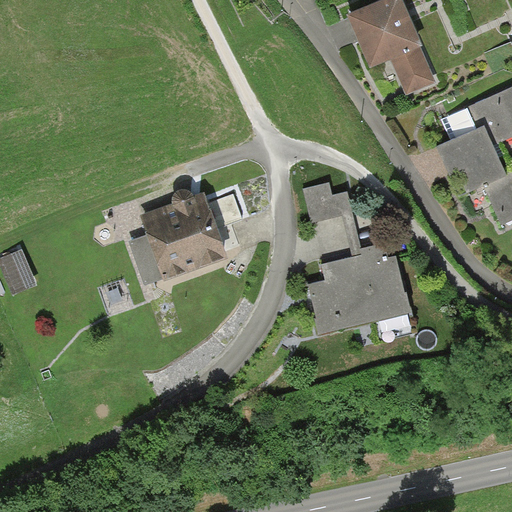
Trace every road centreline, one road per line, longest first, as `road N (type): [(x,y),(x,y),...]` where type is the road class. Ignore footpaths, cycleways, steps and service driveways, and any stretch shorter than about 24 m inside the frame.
road 1 (residential): [(272,152),(280,232),(248,339),(195,395),(111,445),(0,492)]
road 2 (residential): [(288,0),(452,242),(511,299)]
road 3 (residential): [(272,152),(331,157),(410,228),(467,300),(511,322)]
road 4 (tertiary): [(305,511),(511,467)]
road 5 (track): [(195,0),(253,119)]
